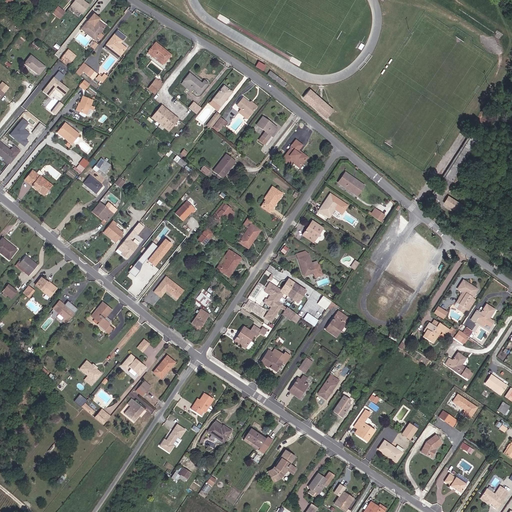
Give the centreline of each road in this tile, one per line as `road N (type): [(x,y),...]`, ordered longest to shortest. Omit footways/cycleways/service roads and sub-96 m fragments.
road 1 (residential): [(198,356),(432,511)]
road 2 (unclassified): [(133,0),(233,61),(342,146)]
road 3 (residential): [(0,195),(198,356)]
road 4 (unclassified): [(198,356),(342,146)]
road 5 (unclassified): [(342,146),(511,281)]
road 6 (unclassified): [(95,511),(198,356)]
road 7 (unknown): [(417,211),(390,248),(396,272),(432,272),(446,235)]
road 8 (unknown): [(298,504),(295,489),(370,393)]
